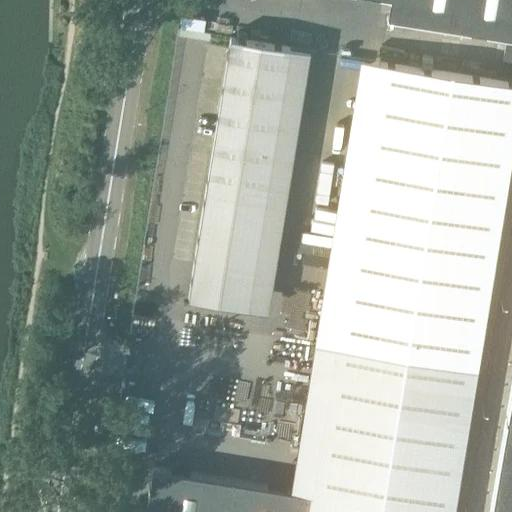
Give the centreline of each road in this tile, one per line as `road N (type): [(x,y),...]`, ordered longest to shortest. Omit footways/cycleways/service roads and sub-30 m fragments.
road 1 (unclassified): [(57,511),(139,0)]
road 2 (unknown): [(470,511),(511,290)]
